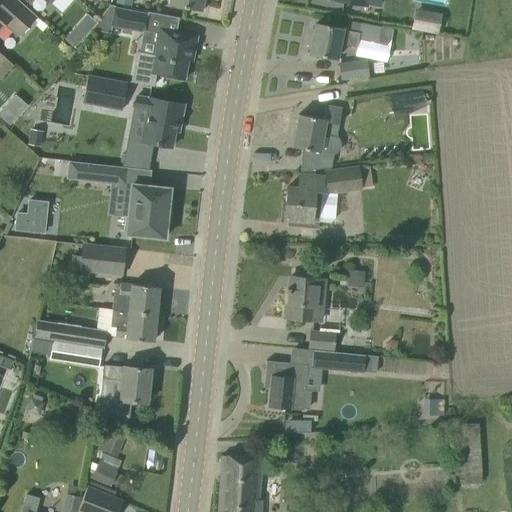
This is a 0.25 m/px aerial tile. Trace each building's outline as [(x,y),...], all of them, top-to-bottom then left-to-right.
[(0,0),(0,29),(5,24),(19,36),(37,17),(17,0),(0,0)] [(169,0),(168,5),(202,12),(203,0),(169,0)] [(149,14),(115,8),(108,7),(92,30),(110,33),(112,26),(146,32),(149,14)] [(415,10),(411,28),(438,33),(441,15),(415,10)] [(358,31),(356,39),(377,43),(380,27),(359,23),(358,31)] [(358,31),(335,28),(315,24),(309,54),(329,58),(333,58),(335,44),(354,48),(356,39),(358,31)] [(154,86),(156,75),(183,80),(187,61),(192,61),(197,36),(159,28),(154,55),(137,52),(131,82),(154,86)] [(13,65),(0,53),(0,79),(13,65)] [(341,78),(368,75),(366,61),(339,65),(341,78)] [(127,83),(87,76),(82,102),(122,110),(127,83)] [(394,95),(399,106),(405,103),(410,113),(430,103),(429,99),(426,101),(421,90),(394,95)] [(184,105),(164,101),(148,98),(136,96),(134,108),(146,111),(140,141),(171,147),(174,131),(178,131),(184,105)] [(367,97),(355,99),(357,108),(369,106),(367,97)] [(341,109),(325,106),(323,119),(298,114),(292,147),(302,149),(300,172),(330,168),(333,154),(334,154),(337,152),(339,149),(340,146),(340,143),(339,141),(338,139),(336,137),(341,109)] [(128,169),(68,161),(66,178),(126,186),(128,169)] [(328,191),(361,187),(371,185),(368,165),(325,172),(328,191)] [(322,177),(299,175),(298,188),(287,187),(284,219),(304,221),(317,221),(322,177)] [(123,234),(164,238),(166,223),(170,223),(172,204),(168,204),(169,188),(128,184),(123,234)] [(23,201),(19,229),(49,233),(51,215),(38,213),(39,203),(23,201)] [(123,249),(81,245),(79,270),(121,275),(123,249)] [(285,305),(284,317),(304,319),(313,320),(320,320),(321,307),(323,280),(319,278),(299,276),(299,278),(290,277),(287,305),(285,305)] [(111,310),(156,314),(158,288),(120,284),(119,289),(117,289),(113,292),(111,310)] [(108,328),(109,307),(97,307),(96,328),(108,328)] [(153,341),(156,314),(111,310),(110,327),(115,327),(114,337),(153,341)] [(52,341),(101,349),(103,349),(106,335),(36,323),(33,338),(52,341)] [(349,352),(350,351),(363,352),(364,338),(335,335),(335,334),(310,332),(309,348),(349,352)] [(52,341),(52,342),(32,339),(23,381),(36,383),(40,359),(36,358),(38,347),(51,349),(49,359),(98,367),(101,349),(52,341)] [(385,344),(384,349),(395,351),(396,341),(391,340),(385,344)] [(365,355),(309,350),(308,365),(363,370),(365,355)] [(267,407),(287,409),(303,410),(307,365),(266,361),(264,376),(270,377),(267,407)] [(150,369),(130,367),(122,366),(122,367),(103,365),(102,378),(121,380),(119,400),(147,403),(150,369)] [(124,409),(120,420),(131,425),(136,413),(124,409)] [(459,424),(461,483),(479,483),(477,424),(459,424)] [(262,458),(221,455),(217,511),(261,511),(262,498),(259,498),(262,458)] [(111,486),(116,473),(97,464),(91,478),(111,486)] [(77,510),(82,511),(117,511),(121,501),(114,498),(116,492),(91,481),(88,488),(86,487),(77,510)] [(76,511),(79,496),(66,493),(62,511),(76,511)] [(34,511),(39,498),(26,494),(20,511),(34,511)]
